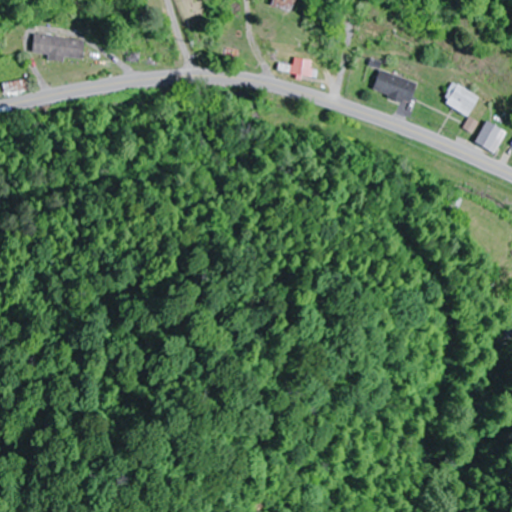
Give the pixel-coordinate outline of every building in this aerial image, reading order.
[(297,0),(274,0),(272,5),(291,14),(297,0)] [(399,30),(370,18),(363,34),(392,46),(399,30)] [(36,55),(84,61),(86,40),(38,34),(36,55)] [(420,84),(383,69),(375,90),(412,104),(420,84)] [(481,96),(455,84),(446,104),(472,116),(481,96)] [(508,133),(489,121),(476,142),(495,153),(508,133)]
